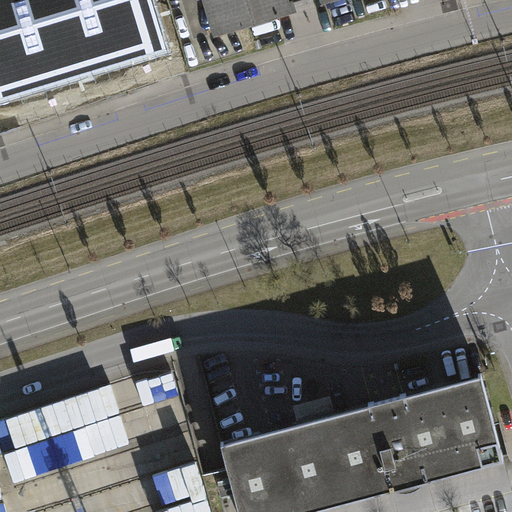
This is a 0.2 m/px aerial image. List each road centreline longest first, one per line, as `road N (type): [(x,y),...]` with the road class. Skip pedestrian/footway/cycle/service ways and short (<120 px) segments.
road 1 (residential): [(0,168),(311,68),(511,16)]
road 2 (unclassified): [(0,393),(185,333),(255,327),(351,339),(414,333),(509,307)]
road 3 (primary): [(0,324),(481,179)]
road 4 (residential): [(481,179),(509,307)]
